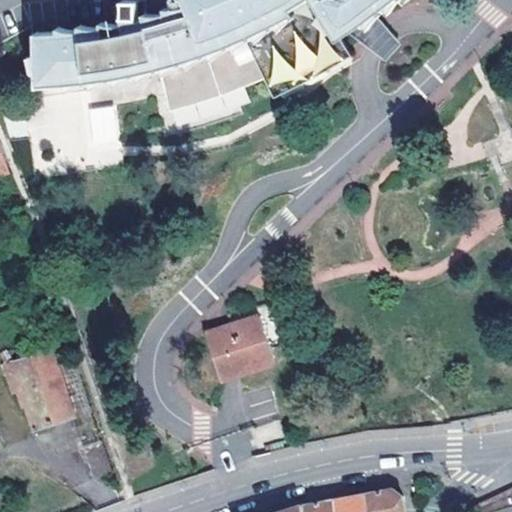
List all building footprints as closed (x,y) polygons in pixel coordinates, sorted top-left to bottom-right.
[(190,0),(193,6),(182,9),(141,21),(115,26),(39,32),(41,84),(91,80),(99,79),(133,73),(163,67),(175,110),(193,105),(209,100),(238,90),(273,75),(280,92),(303,81),(323,71),(338,62),(352,54),(341,37),(332,24),(344,16),(349,23),(357,18),(365,13),(361,5),(367,0),(375,0),(382,9),(393,0),(190,0)] [(179,0),(181,5),(182,9),(193,6),(190,0),(179,0)] [(332,24),(341,37),(349,32),(385,57),(399,40),(374,15),(382,9),(375,0),(367,0),(361,5),(365,13),(357,18),(349,23),(344,16),(332,24)] [(99,79),(91,80),(95,108),(116,105),(132,102),(158,96),(169,135),(193,130),(212,125),(230,120),(240,115),(246,113),(238,90),(209,100),(193,105),(175,110),(163,67),(133,73),(99,79)] [(511,126),(489,135),(501,166),(511,161),(511,126)] [(11,237),(6,239),(14,260),(29,255),(23,240),(14,243),(11,237)] [(259,316),(230,325),(232,331),(208,338),(221,379),(274,362),(259,316)] [(206,333),(208,338),(232,331),(230,325),(206,333)] [(67,345),(53,350),(75,415),(89,411),(67,345)] [(36,429),(75,415),(53,350),(6,366),(15,389),(22,387),(36,429)] [(89,411),(75,415),(86,448),(100,444),(89,411)] [(100,444),(86,448),(96,479),(110,474),(100,444)] [(366,494),(369,511),(406,511),(404,498),(398,493),(392,489),(366,494)] [(334,500),(336,511),(369,511),(366,494),(340,499),(334,500)] [(312,504),(307,505),(307,511),(336,511),(334,500),(319,503),(312,504)]
